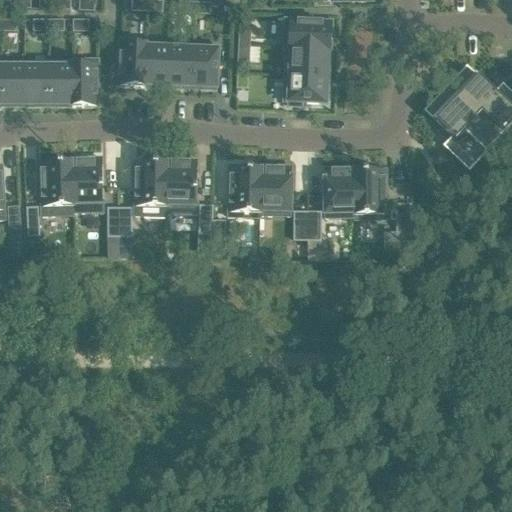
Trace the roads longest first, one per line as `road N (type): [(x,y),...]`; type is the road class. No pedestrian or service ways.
road 1 (residential): [(0,138),(102,131),(399,141),(403,25)]
road 2 (track): [(310,364),(0,364)]
road 3 (unknown): [(247,511),(416,338)]
road 4 (track): [(310,364),(511,365)]
road 5 (unknown): [(511,238),(416,338)]
